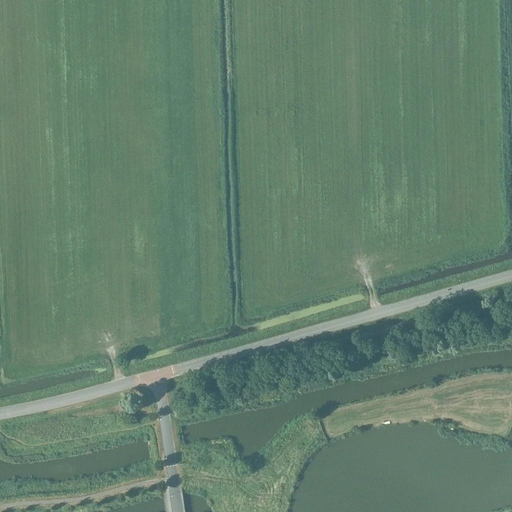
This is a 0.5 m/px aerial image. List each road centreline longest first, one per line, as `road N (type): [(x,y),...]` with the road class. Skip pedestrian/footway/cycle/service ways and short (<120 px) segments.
road 1 (unclassified): [(156,375),(511,275)]
road 2 (unclassified): [(0,413),(156,375)]
road 3 (residential): [(177,511),(156,375)]
